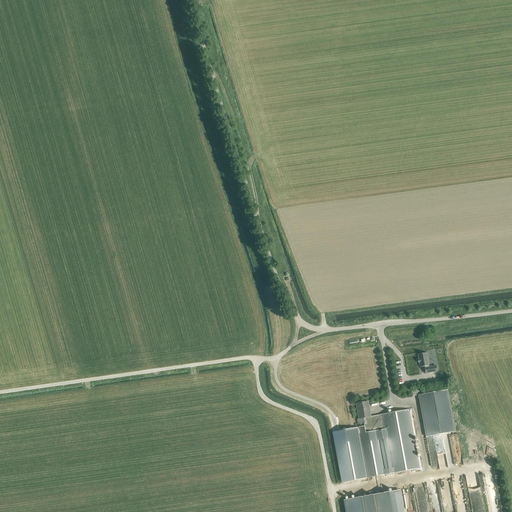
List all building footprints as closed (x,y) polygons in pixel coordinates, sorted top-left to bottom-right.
[(419,359),(418,359),(419,363),(420,363),(421,367),(426,366),(426,367),(425,367),(426,373),(438,371),(436,365),(430,366),(430,365),(427,353),(418,355),(419,359)] [(397,369),(401,382),(406,380),(403,368),(397,369)] [(448,390),(418,395),(426,437),(448,433),(456,431),(448,390)] [(333,432),(343,483),(366,478),(420,469),(409,410),(381,415),(381,416),(370,418),(368,409),(369,408),(368,401),(358,403),(359,410),(358,410),(359,419),(363,418),(365,426),(333,432)] [(476,494),(473,494),(475,511),(491,511),(486,478),(482,478),(484,489),(480,490),(476,490),(476,494)] [(347,500),(345,500),(346,511),(405,511),(402,490),(350,499),(347,500)] [(468,511),(466,494),(458,495),(460,511),(468,511)]
